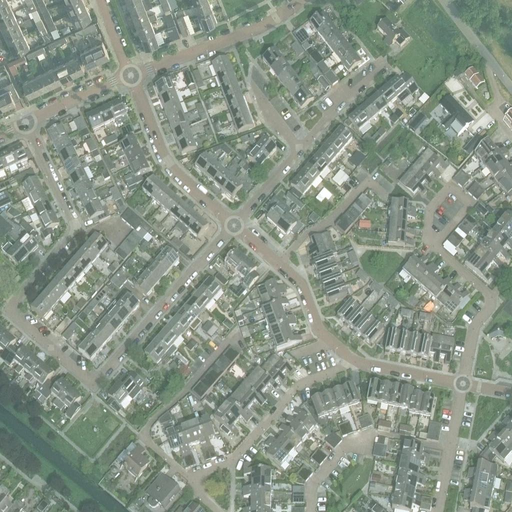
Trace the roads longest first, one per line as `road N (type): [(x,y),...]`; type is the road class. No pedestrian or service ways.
road 1 (residential): [(95,384),(11,311),(75,228),(26,122)]
road 2 (residential): [(95,384),(234,225)]
road 3 (residential): [(190,476),(233,459),(295,388),(359,362)]
road 4 (residential): [(190,476),(144,437),(239,330)]
road 5 (residential): [(131,75),(257,29),(303,0)]
road 6 (residential): [(234,225),(165,158),(131,75)]
road 7 (residential): [(434,244),(472,203),(451,185),(429,209),(428,237)]
road 8 (residential): [(279,264),(368,181),(384,194)]
road 9 (residential): [(359,362),(320,332),(303,286),(279,264)]
road 10 (residential): [(437,511),(463,383)]
